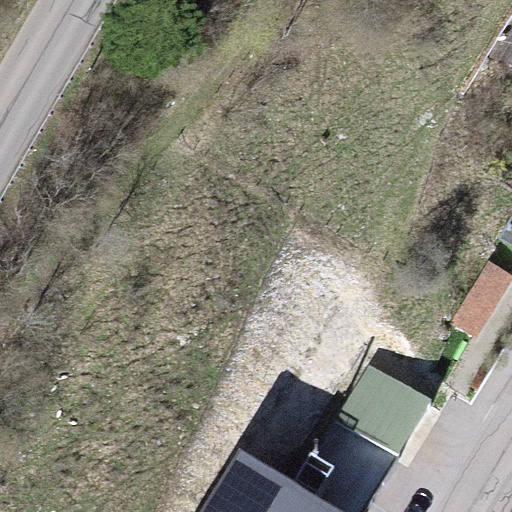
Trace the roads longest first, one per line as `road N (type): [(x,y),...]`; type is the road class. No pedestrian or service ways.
road 1 (track): [(0,327),(276,0)]
road 2 (secondary): [(0,122),(76,0)]
